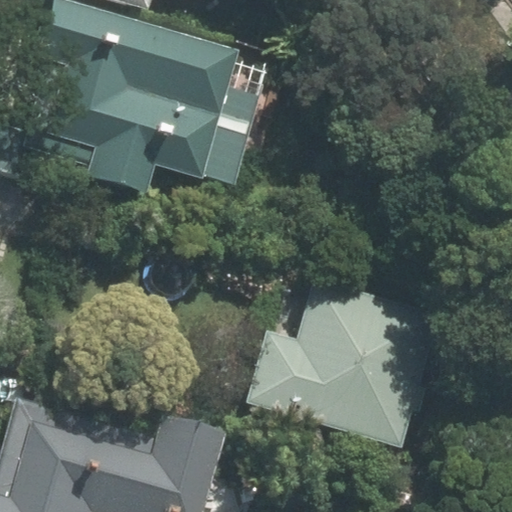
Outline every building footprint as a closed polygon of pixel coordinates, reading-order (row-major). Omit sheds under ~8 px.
[(231,173),(257,72),(223,63),(230,36),(93,0),(41,0),(29,45),(40,48),(21,121),(0,115),(0,161),(11,164),(18,139),(81,156),(77,167),(141,184),(147,158),(195,170),(197,163),(231,173)] [(107,0),(144,9),(146,0),(107,0)] [(61,190),(0,174),(0,223),(49,236),(61,190)] [(259,325),(239,397),(399,442),(408,406),(417,409),(445,311),(309,271),(291,335),(259,325)] [(0,511),(195,511),(220,423),(155,405),(149,425),(10,387),(0,421),(0,511)]
